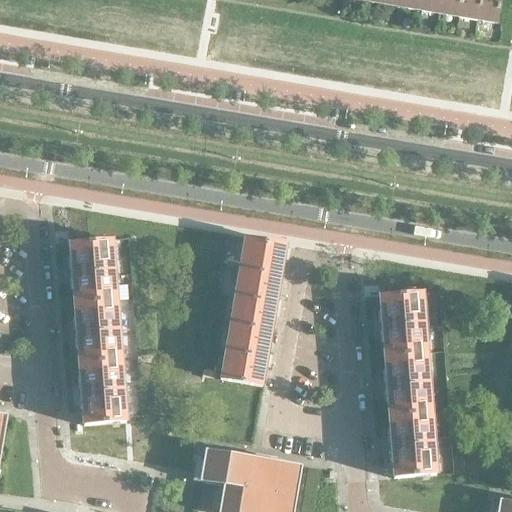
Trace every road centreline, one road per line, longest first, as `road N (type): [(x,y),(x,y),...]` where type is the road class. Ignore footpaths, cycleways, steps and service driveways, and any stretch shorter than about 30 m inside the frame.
road 1 (tertiary): [(511,167),(0,80)]
road 2 (tertiary): [(0,160),(511,247)]
road 3 (residential): [(356,423),(278,408),(300,271),(345,282)]
road 4 (residential): [(131,511),(132,494),(52,480),(40,373)]
road 5 (residential): [(31,212),(40,373)]
road 6 (residential): [(345,282),(356,423)]
